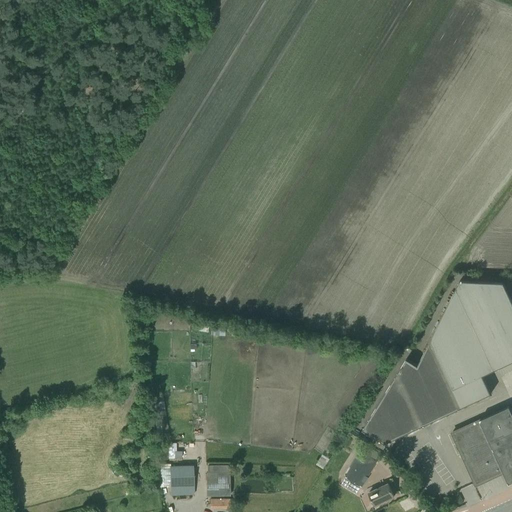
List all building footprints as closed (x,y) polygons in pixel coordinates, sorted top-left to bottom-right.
[(511,301),(503,282),(460,281),(417,365),(406,358),(362,429),(384,443),(491,393),(482,375),(511,361),(511,301)] [(511,412),(509,406),(452,432),(476,485),(504,472),(509,484),(511,482),(511,412)] [(362,451),(345,478),(360,487),(367,477),(366,476),(376,460),(362,451)] [(170,466),(171,495),(194,495),(193,466),(170,466)] [(206,473),(206,497),(230,496),(229,473),(206,473)] [(369,493),(374,505),(394,496),(388,484),(369,493)] [(229,509),(229,498),(210,499),(211,510),(229,509)]
